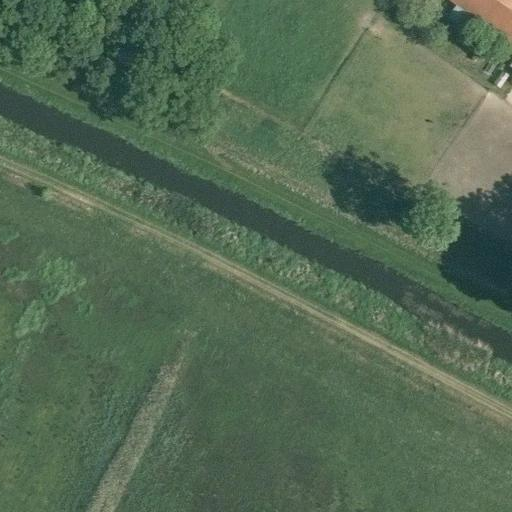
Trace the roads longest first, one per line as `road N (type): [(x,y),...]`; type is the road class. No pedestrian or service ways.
road 1 (track): [(511,415),(200,255),(0,164)]
road 2 (track): [(0,54),(329,204),(511,301)]
